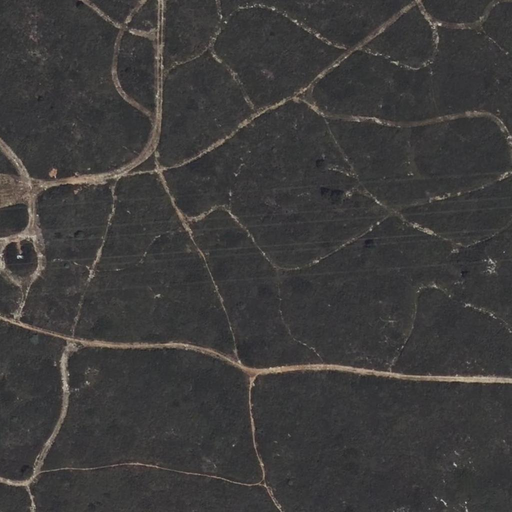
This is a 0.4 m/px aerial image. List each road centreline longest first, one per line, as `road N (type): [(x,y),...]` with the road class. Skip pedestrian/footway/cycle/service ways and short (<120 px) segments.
road 1 (track): [(511,384),(332,357),(255,370),(208,346),(99,344),(0,314)]
road 2 (track): [(77,339),(64,350),(57,428),(36,467),(26,480),(0,474)]
